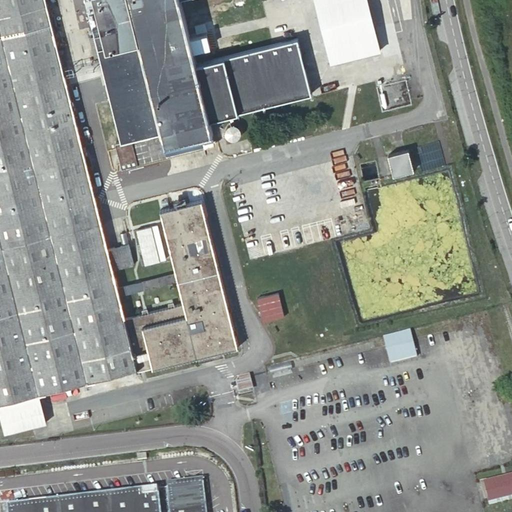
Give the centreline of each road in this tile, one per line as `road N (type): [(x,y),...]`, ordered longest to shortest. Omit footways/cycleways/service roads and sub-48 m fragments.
road 1 (unclassified): [(415,0),(427,110),(111,197)]
road 2 (unclassified): [(511,240),(445,0)]
road 3 (unclassified): [(217,442),(175,436),(0,457)]
road 4 (unknown): [(272,420),(446,390),(458,421)]
road 5 (unknown): [(284,468),(458,421)]
